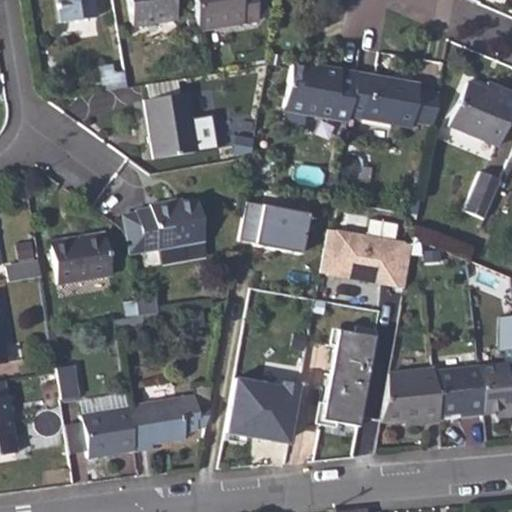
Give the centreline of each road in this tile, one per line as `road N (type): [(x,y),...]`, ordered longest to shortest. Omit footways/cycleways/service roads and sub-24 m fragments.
road 1 (residential): [(121,511),(511,468)]
road 2 (residential): [(9,0),(28,131)]
